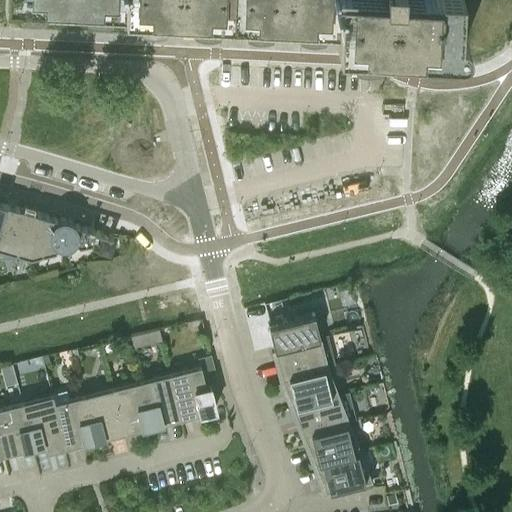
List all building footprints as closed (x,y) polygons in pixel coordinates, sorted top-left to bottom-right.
[(335,41),(456,46),(458,46),(459,46),(461,45),(462,44),(463,42),(464,41),(465,39),(465,38),(465,36),(465,34),(465,32),(464,31),(463,29),(462,28),(460,27),(458,27),(457,26),(458,0),(4,0),(4,10),(335,27),(335,41)] [(21,228),(27,208),(5,202),(0,219),(0,245),(24,253),(30,231),(21,228)] [(55,216),(27,208),(21,228),(30,231),(24,253),(29,254),(54,248),(57,241),(55,241),(54,239),(52,238),(51,236),(50,235),(50,233),(49,231),(49,229),(50,227),(50,225),(51,224),(52,222),(53,220),(55,219),(56,218),(55,216)] [(59,217),(56,218),(55,219),(53,220),(52,222),(51,224),(50,225),(50,227),(49,229),(49,231),(50,233),(50,235),(51,236),(52,238),(54,239),(55,241),(57,241),(59,242),(61,242),(62,243),(64,242),(66,242),(68,241),(70,240),(71,239),(72,238),(78,243),(90,240),(94,228),(75,222),(74,223),(72,221),(70,219),(69,218),(67,217),(65,217),(63,217),(61,217),(59,217)] [(267,322),(273,346),(319,335),(313,311),(267,322)] [(158,327),(130,334),(133,345),(161,339),(158,327)] [(326,364),(319,335),(273,346),(280,375),(326,364)] [(200,363),(169,371),(180,416),(215,407),(209,383),(217,381),(210,354),(198,357),(200,363)] [(337,392),(326,364),(280,375),(291,403),(337,392)] [(169,371),(140,378),(152,423),(180,416),(169,371)] [(152,423),(140,378),(111,386),(122,430),(152,423)] [(111,386),(82,393),(93,438),(122,430),(111,386)] [(51,392),(21,400),(33,445),(42,442),(44,450),(64,445),(53,400),(51,392)] [(337,392),(291,403),(302,431),(348,420),(337,392)] [(93,438),(82,393),(53,400),(64,445),(93,438)] [(33,445),(21,400),(0,405),(0,437),(4,452),(33,445)] [(349,420),(351,428),(361,425),(359,417),(349,420)] [(348,420),(302,431),(313,460),(358,448),(348,420)] [(358,448),(313,460),(324,488),(334,486),(370,477),(358,448)] [(393,492),(386,494),(388,502),(395,500),(393,492)]
